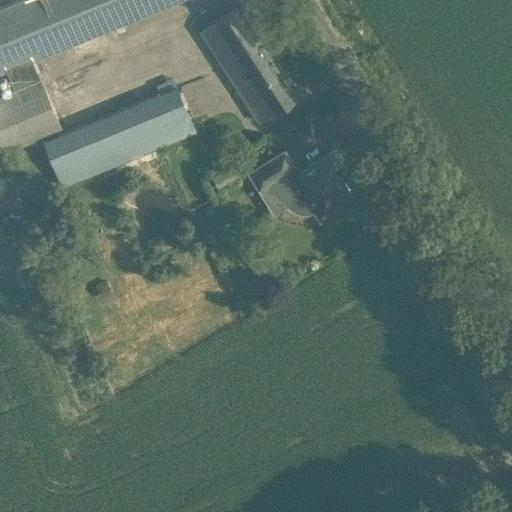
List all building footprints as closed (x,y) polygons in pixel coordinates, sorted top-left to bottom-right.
[(14,0),(0,6),(0,154),(63,129),(34,60),(178,0),(14,0)] [(202,29),(260,119),(300,94),(241,4),(202,29)] [(67,131),(44,140),(63,184),(85,175),(196,130),(178,85),(177,86),(173,76),(156,83),(159,93),(67,131)] [(285,150),(249,173),(274,213),(288,204),(290,206),(292,209),(297,211),(303,212),(306,212),(311,211),(313,210),(319,219),(352,198),(351,195),(351,191),(346,183),(343,182),(336,171),(339,169),(340,168),(341,168),(342,166),(342,164),(342,163),(342,162),(341,160),(335,149),(308,166),(309,168),(300,174),(285,150)] [(212,174),(218,186),(240,174),(234,162),(212,174)] [(100,223),(92,226),(95,234),(103,231),(100,223)] [(337,275),(355,279),(358,265),(340,261),(337,275)] [(107,278),(95,283),(101,297),(113,292),(107,278)]
